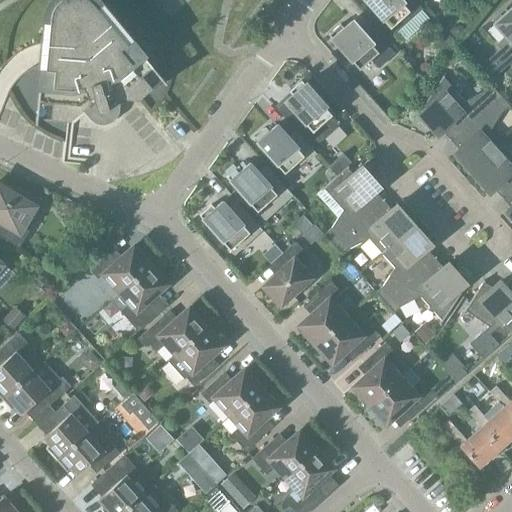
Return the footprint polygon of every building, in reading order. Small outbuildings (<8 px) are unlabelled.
[(51,11),(50,15),(50,24),(45,23),(37,103),(51,104),(49,120),(68,122),(88,106),(94,117),(100,119),(105,119),(110,116),(113,111),(112,98),(137,100),(152,88),(142,76),(152,67),(101,6),(98,9),(93,2),(91,0),(90,0),(59,0),(59,1),(55,4),(53,7),(51,11)] [(363,0),(394,35),(422,10),(413,0),(363,0)] [(503,53),(494,61),(503,70),(511,61),(511,8),(494,24),(506,37),(497,45),(503,53)] [(401,40),(410,50),(435,26),(426,17),(401,40)] [(359,70),(370,60),(378,69),(394,55),(374,32),(366,40),(350,22),(343,28),(340,25),(328,36),(359,70)] [(376,96),(390,83),(376,67),(362,80),(376,96)] [(453,137),(500,96),(491,86),(483,92),(464,102),(443,78),(444,76),(443,75),(423,106),(424,107),(425,106),(427,108),(419,115),(420,116),(421,115),(438,134),(445,128),(453,137)] [(300,120),(292,127),(311,149),(320,142),(339,125),(301,81),(289,92),(292,95),(284,102),(300,120)] [(471,174),(503,145),(490,130),(501,113),(509,106),(500,96),(453,137),(462,147),(455,153),(472,172),(471,173),(471,174)] [(300,136),(291,144),(275,126),(268,132),(265,129),(253,139),(287,177),(305,161),(307,163),(316,155),(300,136)] [(511,155),(503,145),(471,174),(472,174),(473,173),(490,192),(497,186),(505,195),(511,189),(511,155)] [(334,162),(328,167),(336,176),(343,171),(334,162)] [(272,174),(264,182),(248,164),(241,170),(238,167),(226,178),(265,221),(292,196),(272,174)] [(333,245),(379,204),(371,195),(378,188),(361,169),(362,168),(361,167),(353,175),(347,169),(348,168),(348,167),(343,171),(336,176),(321,190),(322,191),(324,190),(343,211),(331,229),(324,235),(333,245)] [(0,236),(19,248),(31,228),(23,224),(34,205),(17,195),(16,197),(0,187),(0,236)] [(245,212),(237,220),(221,202),(214,209),(211,205),(199,216),(234,256),(262,231),(245,212)] [(368,239),(381,254),(413,226),(413,225),(412,226),(394,207),(387,213),(379,204),(333,245),(342,256),(349,249),(368,239)] [(384,303),(431,262),(422,253),(430,246),(412,227),(413,226),(381,254),(394,269),(383,286),(375,293),(384,303)] [(263,287),(280,306),(311,278),(301,267),(310,259),(295,243),(273,263),(280,271),(263,287)] [(103,275),(119,293),(150,265),(134,247),(116,262),(108,254),(90,271),(98,279),(103,275)] [(439,271),(431,262),(384,303),(394,313),(401,307),(420,297),(441,321),(440,323),(441,324),(461,293),(460,293),(459,294),(457,291),(465,284),(464,283),(463,284),(446,265),(439,271)] [(150,265),(119,293),(110,301),(138,332),(160,312),(149,300),(167,284),(150,265)] [(511,332),(511,284),(506,289),(500,282),(492,289),(484,283),(485,282),(483,281),(462,313),(463,314),(465,311),(489,328),(501,317),(504,320),(499,325),(508,335),(507,336),(508,337),(511,332)] [(298,327),(315,345),(346,317),(336,307),(345,299),(330,282),(308,302),(316,311),(298,327)] [(11,330),(24,316),(13,306),(0,321),(11,330)] [(174,355),(205,327),(189,308),(171,324),(164,316),(137,339),(145,348),(149,344),(156,352),(165,344),(174,355)] [(103,320),(112,332),(122,325),(114,312),(103,320)] [(356,328),(346,317),(315,345),(331,364),(349,348),(357,357),(379,337),(364,320),(356,328)] [(222,346),(205,327),(174,355),(167,361),(184,380),(186,378),(193,387),(212,370),(204,361),(222,346)] [(435,332),(423,337),(429,351),(441,345),(435,332)] [(0,398),(1,399),(32,371),(16,354),(27,344),(18,334),(0,349),(0,358),(4,363),(0,366),(0,398)] [(352,387),(369,406),(400,378),(391,367),(400,359),(385,343),(363,363),(370,372),(352,387)] [(452,353),(439,364),(455,382),(468,371),(452,353)] [(32,372),(32,371),(1,399),(11,411),(15,408),(21,415),(37,400),(45,409),(71,386),(63,377),(61,379),(45,361),(32,372)] [(230,416),(261,389),(244,370),(226,386),(219,377),(200,394),(208,403),(213,398),(230,416)] [(400,378),(369,406),(386,425),(404,409),(411,417),(433,397),(419,381),(410,389),(400,378)] [(503,408),(511,418),(511,400),(509,403),(496,387),(489,393),(503,408)] [(277,407),(261,389),(230,416),(239,427),(230,435),(245,452),(267,432),(260,423),(277,407)] [(45,449),(56,461),(87,433),(98,423),(73,395),(51,415),(59,425),(43,439),(49,446),(45,449)] [(482,427),(500,448),(511,437),(511,418),(503,408),(488,422),(474,406),(467,412),(481,428),(482,427)] [(452,425),(446,431),(478,468),(500,448),(482,427),(481,428),(466,441),(452,425)] [(266,475),(275,467),(285,478),(316,450),(299,432),(281,448),(274,439),(252,459),(266,475)] [(87,433),(56,461),(66,472),(70,469),(76,476),(92,462),(100,471),(119,455),(110,445),(103,451),(87,433)] [(294,511),(308,511),(326,497),(315,485),(333,469),(316,450),(285,478),(294,489),(283,499),(294,511)] [(101,511),(122,511),(153,485),(142,473),(141,475),(124,456),(103,474),(114,486),(98,501),(104,508),(101,511)] [(176,511),(153,485),(122,511),(176,511)] [(0,511),(14,511),(2,498),(0,499),(0,511)]
